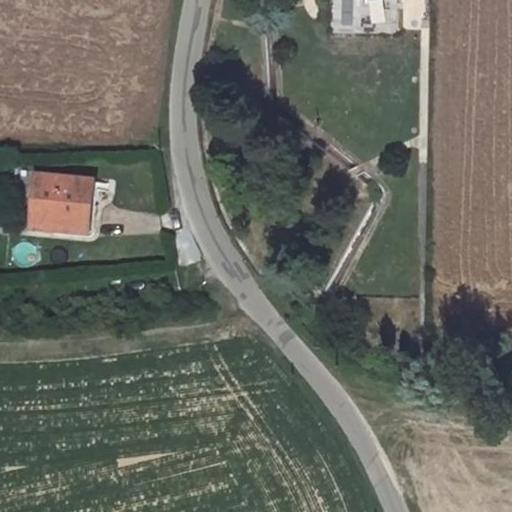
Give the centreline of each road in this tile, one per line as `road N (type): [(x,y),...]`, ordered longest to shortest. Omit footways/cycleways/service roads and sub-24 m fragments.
road 1 (unclassified): [(198,0),(182,92),(203,218),(233,276),(336,396),(396,511)]
road 2 (track): [(262,314),(181,338),(0,354)]
road 3 (track): [(0,293),(233,276)]
road 4 (track): [(511,410),(336,396)]
